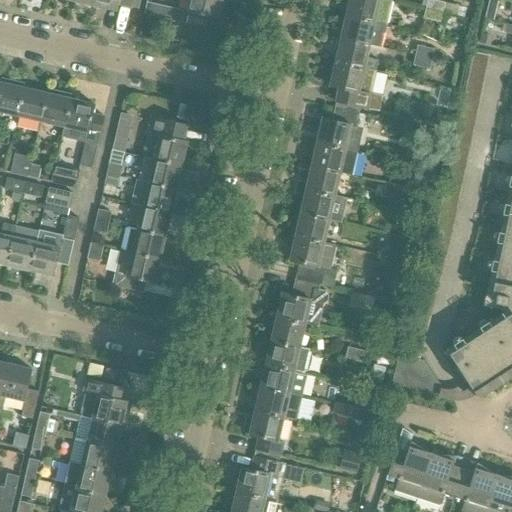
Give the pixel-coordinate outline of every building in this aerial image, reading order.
[(94,0),(93,6),(116,11),(118,5),(130,7),(131,0),(94,0)] [(220,0),(188,0),(186,12),(216,19),(220,0)] [(348,0),(345,15),(375,22),(386,25),(391,1),(387,0),(348,0)] [(431,0),(427,0),(425,9),(442,13),(444,3),(431,0)] [(493,23),(498,0),(489,0),(484,21),(493,23)] [(146,2),(143,14),(180,23),(183,11),(146,2)] [(442,13),(425,9),(423,19),(440,23),(442,13)] [(345,15),(339,39),(369,45),(375,22),(345,15)] [(339,39),(334,62),(375,71),(378,60),(367,58),(369,45),(339,39)] [(417,46),(415,56),(431,59),(434,49),(417,46)] [(431,59),(415,56),(412,65),(429,69),(431,59)] [(375,71),(334,62),(328,86),(339,88),(335,102),(378,112),(382,96),(370,93),(375,71)] [(0,112),(16,116),(23,88),(0,82),(0,112)] [(16,116),(40,122),(46,94),(23,88),(16,116)] [(40,122),(62,127),(69,99),(46,94),(40,122)] [(69,99),(62,127),(63,127),(61,137),(85,142),(96,145),(103,116),(92,114),(94,105),(69,99)] [(321,119),(315,143),(345,150),(346,150),(351,126),(356,127),(359,113),(334,108),(331,121),(321,119)] [(120,115),(117,127),(128,129),(131,117),(120,115)] [(141,157),(144,158),(181,167),(186,142),(183,141),(186,126),(150,117),(147,133),(141,157)] [(79,165),(80,165),(91,168),(96,145),(85,142),(79,165)] [(410,162),(431,166),(435,146),(413,142),(410,162)] [(315,143),(310,166),(340,173),(352,176),(357,152),(346,150),(345,150),(315,143)] [(10,173),(27,177),(30,164),(31,158),(14,154),(10,173)] [(144,158),(138,180),(175,189),(181,167),(144,158)] [(109,163),(106,174),(117,176),(119,166),(109,163)] [(30,164),(27,177),(38,179),(40,167),(30,164)] [(310,166),(304,190),(335,197),(335,196),(340,173),(310,166)] [(413,184),(426,187),(430,171),(416,168),(413,184)] [(77,175),(53,169),(50,182),(74,187),(77,175)] [(117,176),(106,174),(104,184),(115,187),(117,176)] [(4,189),(22,193),(25,182),(6,178),(4,189)] [(130,204),(142,207),(170,213),(175,189),(138,180),(136,180),(130,204)] [(25,182),(22,193),(40,197),(43,186),(25,182)] [(383,194),(400,198),(402,188),(385,184),(383,194)] [(49,188),(46,199),(45,203),(69,209),(72,193),(49,188)] [(304,190),(299,213),(329,220),(341,223),(346,199),(335,196),(335,197),(304,190)] [(511,192),(490,295),(495,296),(494,303),(506,306),(510,312),(511,313),(448,354),(472,391),(473,391),(475,395),(477,394),(478,397),(486,392),(485,390),(502,382),(511,373),(511,192)] [(142,207),(136,230),(164,237),(170,213),(142,207)] [(98,210),(95,220),(106,223),(109,212),(98,210)] [(299,213),(294,236),(324,243),(329,220),(299,213)] [(67,216),(62,237),(61,239),(73,242),(78,219),(67,216)] [(406,234),(417,237),(421,221),(409,219),(406,234)] [(106,223),(95,220),(93,231),(104,233),(106,223)] [(0,263),(6,265),(15,226),(3,223),(0,234),(0,263)] [(6,265),(29,271),(38,231),(15,226),(6,265)] [(130,229),(125,251),(159,259),(164,237),(136,230),(130,229)] [(38,231),(29,271),(53,276),(56,262),(61,239),(62,237),(38,231)] [(295,280),(319,285),(333,288),(337,271),(330,269),(336,246),(324,243),(294,236),(288,260),(298,263),(295,280)] [(73,242),(61,239),(56,262),(68,264),(73,242)] [(90,243),(86,259),(97,261),(101,246),(90,243)] [(393,260),(408,263),(413,264),(417,248),(396,243),(393,260)] [(159,259),(125,251),(119,250),(111,286),(143,293),(146,282),(154,283),(159,259)] [(392,281),(409,286),(413,271),(396,266),(392,281)] [(281,293),(275,318),(305,325),(318,328),(324,304),(315,302),(319,285),(295,280),(291,296),(281,293)] [(275,318),(270,341),(300,348),(300,347),(305,325),(275,318)] [(270,341),(264,364),(304,373),(304,372),(306,372),(311,352),(309,352),(309,350),(300,347),(300,348),(270,341)] [(347,349),(345,358),(362,362),(364,353),(347,349)] [(424,361),(399,355),(398,355),(395,367),(421,373),(423,361),(424,362),(424,361)] [(0,388),(0,411),(1,412),(5,397),(24,401),(20,417),(32,419),(38,392),(27,389),(31,370),(6,364),(0,388)] [(264,364),(259,387),(301,397),(306,374),(304,373),(264,364)] [(107,370),(105,380),(117,383),(120,373),(107,370)] [(393,374),(390,387),(443,398),(444,391),(440,384),(393,374)] [(85,392),(80,416),(121,425),(121,424),(126,425),(129,413),(124,411),(126,401),(119,400),(122,388),(86,379),(83,392),(85,392)] [(259,387),(253,411),(284,418),(295,421),(301,397),(259,387)] [(367,398),(363,411),(372,413),(378,391),(366,387),(365,389),(360,388),(358,396),(367,398)] [(351,410),(334,406),(332,415),(348,419),(351,410)] [(283,418),(253,411),(248,435),(258,437),(255,451),(279,456),(282,443),(278,442),(283,418)] [(39,412),(35,431),(45,433),(49,414),(39,412)] [(80,416),(74,439),(115,448),(121,425),(80,416)] [(45,433),(35,431),(31,449),(41,451),(45,433)] [(74,439),(69,463),(110,472),(115,448),(74,439)] [(396,489),(417,496),(431,454),(419,450),(420,448),(410,442),(407,452),(396,449),(397,448),(396,448),(387,475),(398,479),(394,490),(395,491),(396,489)] [(343,450),(339,469),(339,470),(356,474),(361,454),(343,450)] [(443,494),(453,497),(462,469),(461,470),(452,467),(455,456),(443,456),(442,458),(431,454),(417,496),(439,503),(438,505),(439,505),(443,494)] [(240,468),(235,492),(276,502),(285,464),(254,457),(250,470),(240,468)] [(28,459),(24,477),(34,479),(38,461),(28,459)] [(69,463),(63,486),(104,496),(110,472),(69,463)] [(461,511),(462,510),(466,511),(485,511),(497,475),(485,472),(486,470),(476,463),(473,474),(463,470),(462,469),(453,497),(464,501),(460,511),(461,511)] [(0,487),(0,511),(10,511),(18,477),(6,474),(3,488),(0,487)] [(511,511),(511,477),(509,477),(509,479),(497,475),(485,511),(511,511)] [(34,479),(24,477),(20,496),(30,498),(34,479)] [(58,510),(67,511),(100,511),(104,496),(63,486),(58,510)] [(235,492),(229,511),(273,511),(276,502),(235,492)] [(331,511),(335,511),(353,511),(356,498),(336,493),(331,511)] [(19,501),(16,511),(32,511),(34,505),(19,501)]
